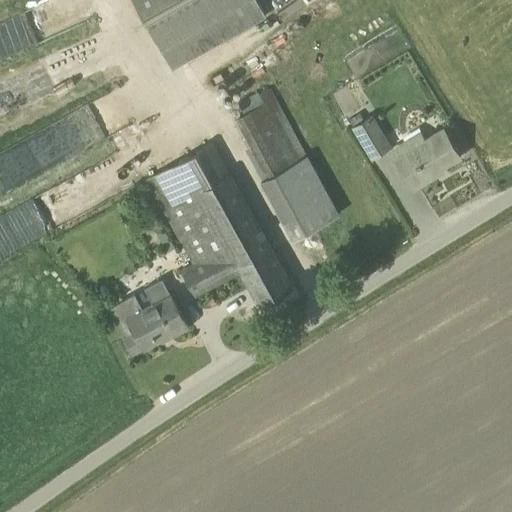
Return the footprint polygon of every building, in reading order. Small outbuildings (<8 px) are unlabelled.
[(51,0),(0,21),(0,58),(79,26),(68,0),(51,0)] [(133,0),(172,68),(266,16),(293,0),(133,0)] [(255,58),(242,68),(251,81),(265,71),(255,58)] [(293,238),(338,213),(269,88),(259,94),(263,101),(234,118),(250,146),(245,149),(261,179),(293,238)] [(350,119),(353,125),(372,156),(391,145),(372,113),(376,112),(371,103),(360,110),(361,112),(350,119)] [(460,155),(443,127),(425,139),(419,130),(388,149),(393,158),(413,188),(431,177),(429,174),(460,155)] [(228,168),(214,141),(145,179),(192,262),(181,268),(196,296),(241,271),(259,304),(293,285),(229,168),(228,168)] [(0,153),(0,182),(3,191),(35,179),(23,145),(0,153)] [(188,325),(169,293),(142,309),(133,294),(107,309),(123,336),(122,336),(133,353),(168,333),(169,336),(188,325)]
